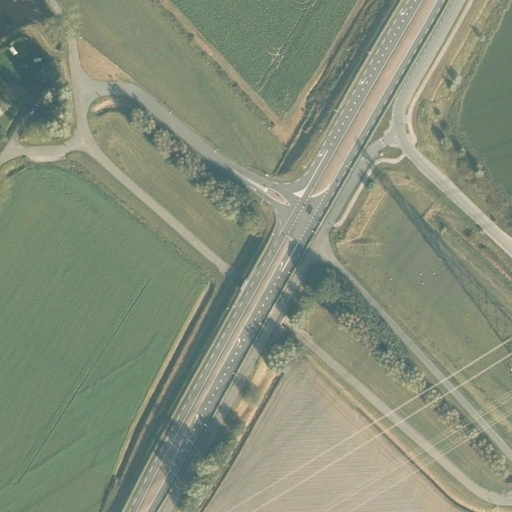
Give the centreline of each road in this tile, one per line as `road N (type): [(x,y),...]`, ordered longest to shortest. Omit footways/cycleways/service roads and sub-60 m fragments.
road 1 (unclassified): [(511,502),(481,495),(460,478),(84,141)]
road 2 (trunk): [(294,216),(128,511)]
road 3 (trunk): [(149,511),(315,217)]
road 4 (unclassified): [(166,511),(316,247)]
road 5 (unclassified): [(511,457),(316,247)]
road 6 (trunk): [(315,217),(436,0)]
road 7 (trunk): [(419,0),(302,202)]
road 8 (unclassified): [(232,170),(143,97),(126,89),(79,94)]
road 9 (unclassified): [(399,133),(511,247)]
road 10 (unclassified): [(399,133),(402,102),(459,0)]
road 11 (unclassified): [(316,247),(372,150),(399,133)]
